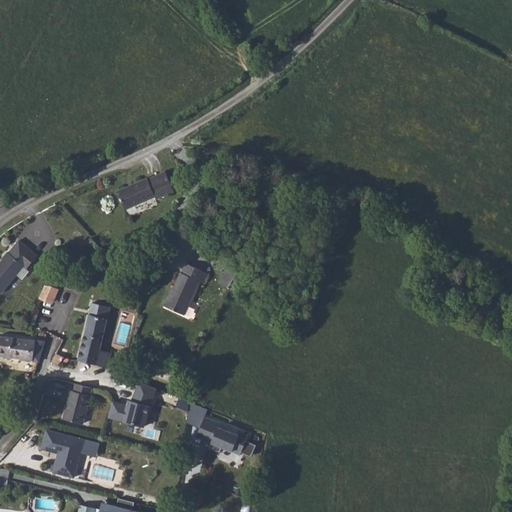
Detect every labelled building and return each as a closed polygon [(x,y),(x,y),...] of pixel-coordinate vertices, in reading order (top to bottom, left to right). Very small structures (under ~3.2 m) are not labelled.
[(165,171),(148,179),(148,178),(118,191),(126,210),(155,197),(157,199),(174,192),(165,171)] [(38,255),(19,240),(9,253),(8,252),(3,258),(4,259),(0,263),(0,290),(2,292),(24,266),(27,268),(38,255)] [(171,295),(169,294),(164,306),(185,315),(200,282),(200,281),(198,280),(202,271),(186,263),(182,273),(181,272),(173,288),(171,295)] [(209,274),(202,271),(198,280),(200,281),(200,282),(205,284),(209,274)] [(39,298),(54,302),(59,289),(45,285),(39,298)] [(105,368),(108,352),(100,350),(110,307),(92,303),(78,360),(92,364),(97,365),(105,368)] [(0,352),(6,353),(5,357),(39,362),(40,355),(45,341),(0,335),(0,352)] [(65,357),(56,353),(52,362),(58,366),(62,361),(64,363),(66,364),(69,359),(66,357),(65,357)] [(158,387),(140,382),(132,401),(129,400),(129,406),(113,401),(109,417),(144,426),(150,406),(158,387)] [(72,402),(67,420),(83,424),(92,388),(76,384),(74,391),(71,390),(68,401),(72,402)] [(205,417),(208,410),(190,402),(188,423),(201,428),(197,436),(212,443),(210,448),(220,452),(222,447),(241,455),(242,452),(252,456),(256,444),(247,441),(249,435),(240,431),(238,435),(219,427),(221,424),(205,417)] [(97,456),(100,443),(47,430),(42,449),(59,453),(54,472),(74,477),(80,452),(97,456)] [(175,505),(177,500),(165,497),(163,502),(175,505)] [(174,511),(175,505),(163,502),(161,509),(164,510),(166,510),(174,511)] [(132,511),(133,510),(106,503),(105,508),(101,507),(101,510),(80,505),(78,511),(132,511)]
